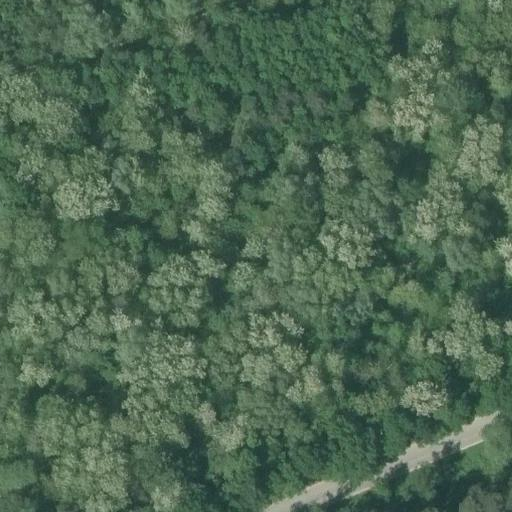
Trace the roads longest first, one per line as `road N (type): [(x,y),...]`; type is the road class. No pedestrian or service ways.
road 1 (track): [(0,85),(274,0)]
road 2 (unclassified): [(321,511),(511,431)]
